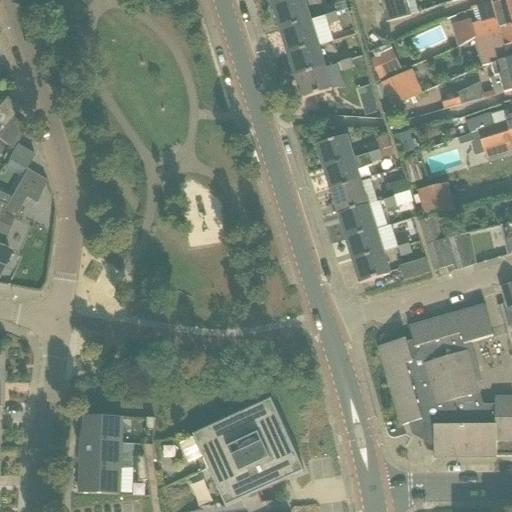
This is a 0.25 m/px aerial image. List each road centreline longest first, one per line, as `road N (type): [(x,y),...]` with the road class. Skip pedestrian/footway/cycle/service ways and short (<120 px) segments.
road 1 (unclassified): [(324,327),(221,0)]
road 2 (residential): [(57,327),(67,181),(0,14)]
road 3 (residential): [(324,327),(511,272)]
road 4 (residential): [(36,511),(57,327)]
road 5 (unclassified): [(373,489),(324,327)]
road 6 (residential): [(485,0),(375,31),(365,0)]
road 7 (residential): [(511,488),(373,489)]
